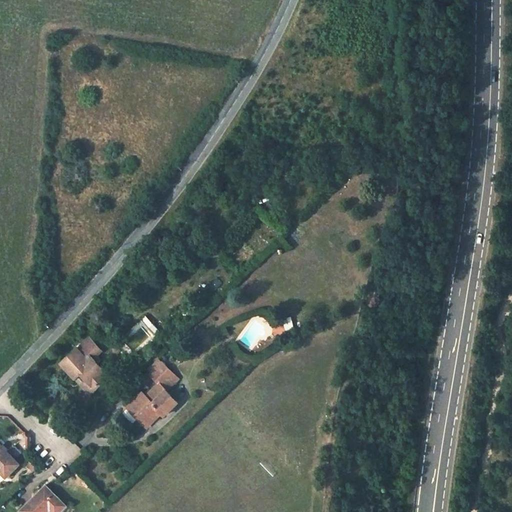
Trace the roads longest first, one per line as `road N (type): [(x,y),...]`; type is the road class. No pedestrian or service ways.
road 1 (primary): [(432,511),(489,138),(491,0)]
road 2 (unclassified): [(0,387),(172,196),(258,63),(287,0)]
